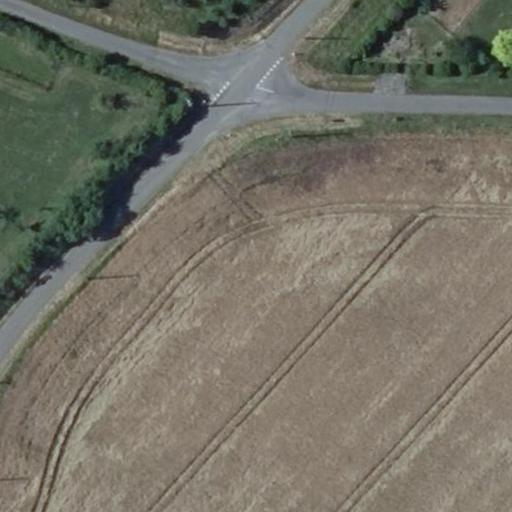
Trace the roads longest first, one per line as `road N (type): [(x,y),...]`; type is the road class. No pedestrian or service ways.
road 1 (unclassified): [(242,84),(0,342)]
road 2 (unclassified): [(511,91),(242,84)]
road 3 (unclassified): [(242,84),(16,0)]
